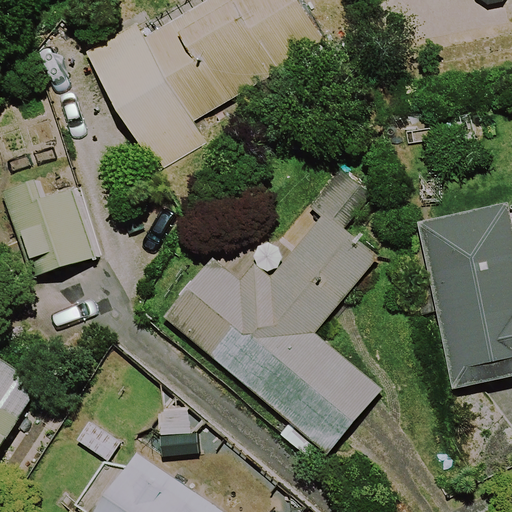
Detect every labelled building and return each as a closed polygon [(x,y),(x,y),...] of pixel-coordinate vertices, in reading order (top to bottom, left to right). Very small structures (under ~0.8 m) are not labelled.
[(329,64),(294,0),(217,0),(144,39),(137,25),(109,40),(116,55),(93,67),(150,175),(201,148),(194,135),(329,64)] [(370,200),(337,172),(301,215),(316,228),(272,281),(254,266),(242,280),(213,255),(160,318),(327,459),(380,396),(312,338),(376,261),(343,233),(370,200)] [(11,206),(33,269),(45,264),(49,277),(97,260),(70,185),(11,206)] [(511,228),(508,209),(419,224),(448,394),(511,383),(511,228)] [(0,453),(21,421),(0,407),(0,453)] [(121,444),(92,424),(75,448),(105,468),(121,444)] [(219,511),(134,457),(98,511),(219,511)]
